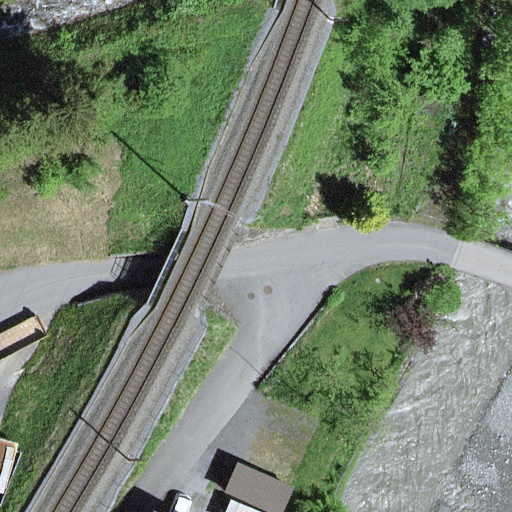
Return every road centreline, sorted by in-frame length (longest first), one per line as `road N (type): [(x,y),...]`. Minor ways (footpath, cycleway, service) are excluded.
road 1 (residential): [(0,302),(77,273),(229,268),(335,248),(424,248),(511,275)]
road 2 (track): [(77,273),(226,36)]
road 3 (track): [(496,0),(424,248)]
